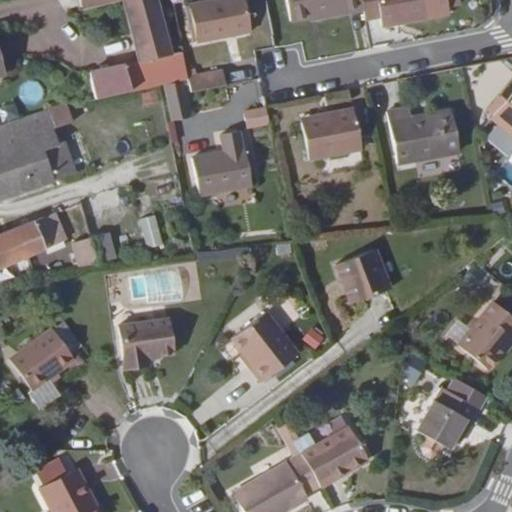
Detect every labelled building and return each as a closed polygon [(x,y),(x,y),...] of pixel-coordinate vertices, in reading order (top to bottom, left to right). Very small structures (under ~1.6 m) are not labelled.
[(90,90),(163,76),(148,0),(121,0),(134,51),(84,61),(90,90)] [(195,41),(249,31),(242,0),(210,0),(188,4),(195,41)] [(305,18),(361,8),(359,0),(284,0),(288,15),(304,12),(305,18)] [(359,0),(361,8),(363,16),(376,14),(378,23),(445,12),(443,0),(359,0)] [(188,87),(220,81),(218,66),(185,72),(186,74),(188,87)] [(511,84),(502,76),(476,108),(511,139),(511,84)] [(163,113),(184,109),(179,77),(157,80),(163,113)] [(48,124),(75,114),(69,96),(61,98),(0,118),(0,192),(77,165),(67,135),(53,140),(48,124)] [(297,159),(351,148),(342,106),(321,110),(321,115),(290,121),(297,159)] [(436,107),(401,114),(399,106),(377,110),(387,162),(445,150),(436,107)] [(243,110),(245,128),(268,126),(266,107),(243,110)] [(237,133),(234,134),(231,118),(214,121),(217,137),(185,143),(191,179),(244,170),(237,133)] [(50,205),(6,221),(0,223),(0,258),(29,246),(62,234),(50,205)] [(155,216),(138,220),(146,250),(163,246),(155,216)] [(75,258),(91,256),(84,229),(67,234),(75,258)] [(101,263),(116,259),(109,233),(94,236),(101,263)] [(330,298),(373,291),(366,252),(324,259),(330,298)] [(497,332),(507,320),(476,296),(441,339),(475,366),(500,335),(497,332)] [(150,347),(175,340),(166,306),(118,320),(130,362),(152,356),(150,347)] [(238,382),(275,355),(245,313),(210,338),(229,365),(227,367),(238,382)] [(24,382),(66,348),(42,319),(0,352),(24,382)] [(311,328),(303,340),(317,351),(326,339),(311,328)] [(401,378),(417,386),(428,363),(412,355),(401,378)] [(437,391),(445,378),(437,374),(429,388),(437,391)] [(460,404),(468,390),(445,378),(437,391),(429,388),(425,385),(417,399),(415,398),(398,429),(412,437),(427,445),(432,447),(438,437),(449,416),(455,419),(462,405),(460,404)] [(264,403),(259,407),(277,437),(283,433),(264,403)] [(438,437),(444,440),(455,419),(449,416),(438,437)] [(296,443),(288,430),(283,433),(277,437),(284,450),(302,481),(303,482),(317,474),(315,470),(326,464),(329,467),(349,455),(330,423),(296,443)] [(277,437),(270,441),(278,453),(284,450),(277,437)] [(416,459),(422,456),(427,445),(412,437),(405,448),(409,455),(416,459)] [(258,511),(289,494),(286,490),(302,481),(284,450),(278,453),(213,490),(226,511),(258,511)] [(317,474),(329,467),(326,464),(315,470),(317,474)] [(75,491),(63,466),(56,469),(69,494),(75,491)] [(85,511),(75,491),(69,494),(56,469),(25,484),(37,511),(85,511)]
